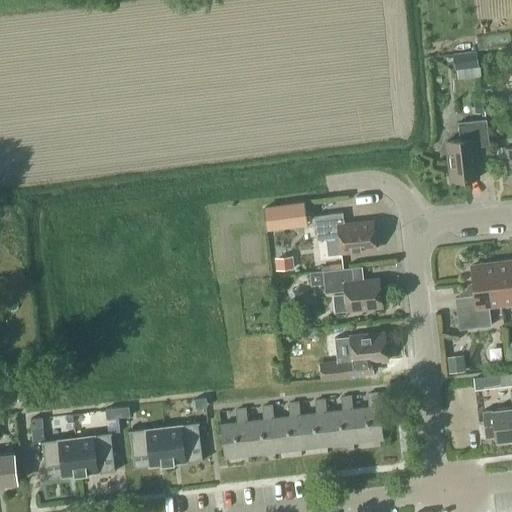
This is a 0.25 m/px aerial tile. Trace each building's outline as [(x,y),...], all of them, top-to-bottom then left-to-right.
[(476,51),(452,54),(454,70),(478,67),(476,51)] [(475,114),(483,113),(482,100),(473,101),(475,114)] [(483,120),(458,123),(460,140),(446,141),(450,181),(478,178),(475,146),(489,145),(486,120),(483,120)] [(263,208),(266,229),(307,224),(304,203),(263,208)] [(372,221),(343,225),(342,213),(314,216),(317,240),(339,238),(340,253),(375,249),(372,221)] [(294,269),(293,256),(275,258),(276,270),(294,269)] [(511,260),(495,262),(500,305),(511,303),(511,260)] [(488,306),(500,305),(495,262),(471,266),(474,295),(455,298),(459,330),(491,325),(488,306)] [(347,310),(382,307),(379,279),(353,282),(351,268),(309,272),(311,285),(325,284),(326,292),(345,290),(347,310)] [(273,291),(283,290),(282,276),(272,277),(273,291)] [(292,327),(291,317),(276,319),(277,328),(292,327)] [(352,364),(387,360),(384,333),(349,336),(352,364)] [(464,371),(463,355),(447,357),(449,373),(464,371)] [(322,379),(349,377),(348,361),(320,364),(322,379)] [(511,386),(511,372),(498,374),(499,387),(511,386)] [(511,390),(510,391),(511,407),(482,411),(485,438),(495,437),(495,440),(511,438),(511,390)] [(356,442),(383,439),(377,393),(367,394),(368,407),(352,409),(356,442)] [(356,442),(352,409),(351,396),(340,397),(342,410),(326,412),(330,445),(356,442)] [(195,408),(207,407),(206,397),(194,399),(195,408)] [(330,445),(326,412),(324,399),(314,400),(315,413),(299,415),(303,448),(330,445)] [(303,448),(299,415),(298,402),(287,403),(289,416),(273,418),(277,451),(303,448)] [(277,451),(273,418),(271,405),(261,407),(263,419),(247,421),(251,454),(277,451)] [(117,407),(118,418),(130,416),(129,406),(117,407)] [(118,418),(117,407),(105,409),(106,419),(118,418)] [(251,454),(247,421),(246,421),(245,409),(235,410),(236,423),(220,424),(224,458),(251,454)] [(43,427),(42,417),(30,419),(31,428),(43,427)] [(168,464),(177,463),(203,460),(203,458),(202,459),(198,424),(199,424),(199,422),(163,426),(167,464),(168,464)] [(167,464),(163,426),(127,431),(127,432),(129,432),(133,467),(132,467),(132,469),(151,466),(167,465),(167,464)] [(76,437),(80,474),(81,475),(98,473),(116,471),(116,469),(114,469),(110,434),(112,434),(111,433),(76,437)] [(80,474),(76,437),(40,441),(40,443),(41,443),(45,477),(44,477),(44,479),(45,479),(72,476),(80,475),(80,474)] [(0,454),(0,484),(17,482),(14,453),(0,454)]
